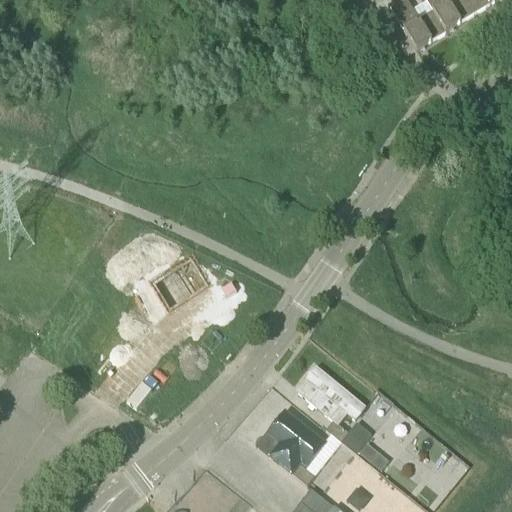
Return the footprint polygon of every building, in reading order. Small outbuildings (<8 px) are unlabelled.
[(476,18),(464,0),(457,0),(448,6),(444,0),(422,0),(426,6),(445,37),(476,18)] [(464,0),(476,18),(504,0),(464,0)] [(445,37),(426,6),(412,14),(405,3),(390,13),(417,56),(445,37)] [(364,407),(313,365),(299,381),(350,423),(364,407)] [(316,444),(275,413),(259,434),(300,466),(316,444)] [(348,437),(338,429),(333,425),(325,435),(341,447),(349,438),(348,437)] [(349,438),(341,447),(356,459),(372,439),(357,427),(356,427),(348,437),(349,438)] [(389,465),(379,457),(372,467),(381,475),(389,465)] [(307,490),(315,481),(299,468),(291,478),(307,490)] [(307,511),(330,511),(334,508),(311,490),(299,505),(307,511)]
